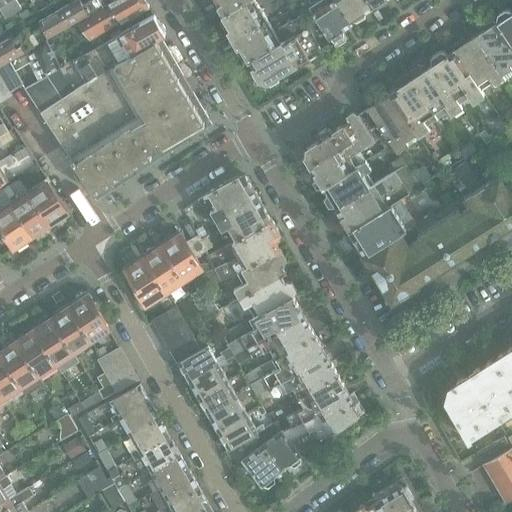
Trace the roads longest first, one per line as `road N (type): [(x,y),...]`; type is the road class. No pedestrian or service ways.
road 1 (residential): [(237,511),(84,244)]
road 2 (residential): [(390,379),(252,137)]
road 3 (residential): [(252,137),(276,136),(330,101),(353,66),(457,0)]
road 4 (residential): [(252,137),(84,244)]
road 5 (residential): [(252,137),(171,0)]
road 6 (residential): [(407,422),(288,511)]
road 7 (residential): [(390,379),(511,302)]
